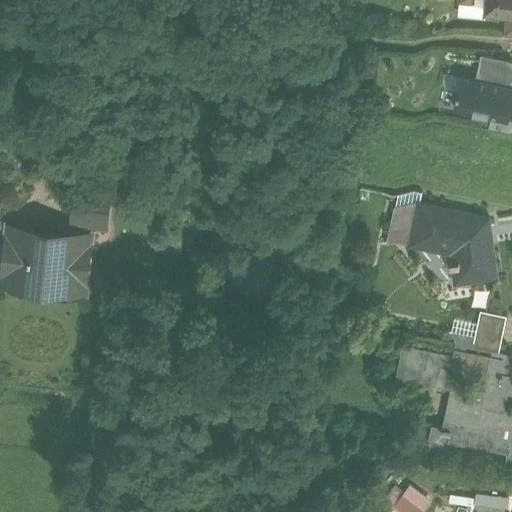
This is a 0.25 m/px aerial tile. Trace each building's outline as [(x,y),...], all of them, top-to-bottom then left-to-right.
[(511,0),(479,0),(488,1),(487,9),(508,11),(511,11),(511,0)] [(477,76),(511,84),(511,80),(511,58),(482,52),(477,76)] [(492,114),(509,118),(511,105),(511,83),(511,84),(477,76),(462,73),(455,106),(492,114)] [(511,118),(509,118),(492,114),(489,126),(511,130),(511,118)] [(110,181),(81,178),(77,211),(107,215),(110,181)] [(489,216),(399,196),(390,236),(408,240),(409,239),(414,240),(414,239),(453,247),(455,259),(452,260),(452,264),(456,263),(458,279),(482,275),(482,273),(495,271),(495,273),(497,273),(489,216)] [(39,221),(19,219),(17,238),(12,238),(10,253),(15,253),(13,272),(81,280),(83,260),(88,261),(89,246),(85,245),(87,226),(67,224),(66,229),(58,228),(59,218),(48,217),(47,227),(38,226),(39,221)] [(508,314),(482,308),(475,344),(494,348),(500,349),(508,314)] [(455,352),(409,342),(402,375),(427,380),(428,374),(460,381),(463,366),(489,372),(484,396),(469,392),(469,390),(458,387),(449,425),(443,424),(442,426),(437,425),(433,444),(456,449),(458,439),(473,442),(470,457),(472,457),(475,443),(508,449),(505,464),(511,465),(511,412),(500,410),(503,390),(505,390),(508,378),(511,378),(511,351),(500,349),(494,348),(492,357),(467,352),(469,342),(458,340),(455,352)] [(392,500),(405,511),(418,511),(430,497),(409,480),(392,500)]
